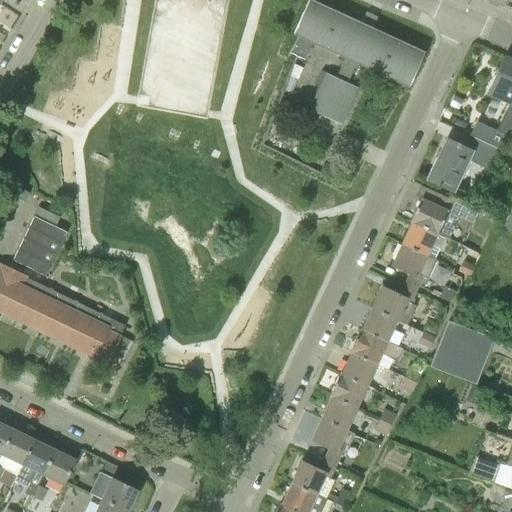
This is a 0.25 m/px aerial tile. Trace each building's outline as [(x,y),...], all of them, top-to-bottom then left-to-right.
[(511,9),(511,0),(504,0),(502,5),(511,9)] [(358,62),(404,83),(418,52),(371,30),(377,17),(366,12),(360,25),(314,4),(298,37),(290,53),(304,60),(312,43),(345,59),(336,78),(325,73),(308,109),(341,125),(359,88),(348,83),(358,62)] [(511,60),(504,57),(488,93),(511,104),(504,122),(511,125),(511,60)] [(497,148),(499,150),(504,142),(478,129),(474,137),(497,148)] [(438,184),(455,192),(469,161),(487,170),(497,148),(474,137),(469,149),(458,143),(457,145),(448,140),(431,178),(439,182),(438,184)] [(410,222),(412,223),(445,238),(448,239),(457,217),(462,219),(467,207),(441,195),(436,206),(421,199),(410,222)] [(495,221),(500,213),(478,201),(474,210),(495,221)] [(511,209),(502,225),(511,230),(511,209)] [(14,259),(46,274),(67,231),(35,215),(14,259)] [(402,245),(427,256),(432,246),(440,249),(445,238),(412,223),(402,245)] [(405,285),(417,290),(419,287),(424,289),(428,280),(437,261),(427,256),(402,245),(392,266),(409,275),(405,285)] [(458,270),(469,275),(474,265),(469,263),(463,260),(458,270)] [(107,366),(126,326),(103,315),(103,314),(100,312),(99,313),(78,303),(78,302),(74,300),(74,301),(52,290),(53,290),(49,288),(49,289),(27,278),(28,277),(0,262),(0,311),(83,352),(82,354),(107,366)] [(372,308),(405,324),(407,325),(416,306),(411,304),(417,290),(405,285),(400,295),(382,286),(372,308)] [(439,298),(447,302),(453,299),(456,292),(445,287),(439,298)] [(460,326),(469,306),(457,301),(446,321),(460,326)] [(362,330),(395,346),(405,324),(372,308),(362,330)] [(429,366),(474,384),(492,338),(460,326),(446,321),(429,366)] [(349,353),(351,354),(377,365),(387,369),(391,360),(397,362),(403,349),(395,346),(362,330),(360,329),(349,353)] [(417,344),(429,350),(435,338),(423,331),(417,344)] [(342,374),(367,386),(377,365),(351,354),(342,374)] [(416,384),(421,375),(425,363),(419,361),(415,369),(410,366),(404,377),(416,384)] [(329,397),(331,398),(356,410),(367,386),(342,374),(340,373),(329,397)] [(399,389),(411,394),(416,384),(404,377),(399,389)] [(321,420),(347,432),(356,410),(331,398),(321,420)] [(379,420),(390,425),(396,414),(384,409),(379,420)] [(324,460),(337,465),(343,451),(339,449),(347,432),(321,420),(310,441),(328,450),(324,460)] [(373,431),(385,436),(390,425),(379,420),(373,431)] [(0,455),(14,429),(0,422),(0,455)] [(0,477),(4,469),(16,475),(34,439),(14,429),(0,455),(0,477)] [(24,493),(32,497),(38,485),(42,475),(55,449),(34,439),(16,475),(14,480),(27,487),(24,493)] [(55,449),(42,475),(52,480),(64,486),(77,459),(55,449)] [(470,474),(493,482),(499,465),(476,457),(470,474)] [(292,483),(317,495),(326,477),(330,479),(337,465),(324,460),(320,470),(302,461),(292,483)] [(100,499),(129,511),(139,490),(112,477),(112,478),(101,472),(90,494),(100,499)] [(282,505),(296,511),(320,511),(326,500),(317,495),(292,483),(282,505)] [(38,485),(32,497),(43,502),(48,491),(38,485)] [(345,508),(351,495),(342,491),(338,499),(336,504),(345,509),(345,508)] [(128,511),(129,511),(100,499),(93,511),(128,511)]
